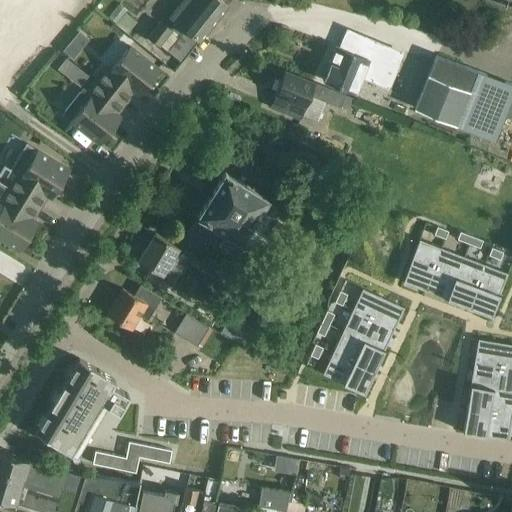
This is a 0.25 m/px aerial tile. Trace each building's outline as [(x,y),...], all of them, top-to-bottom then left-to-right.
[(226,6),(218,0),(205,0),(204,1),(202,0),(181,0),(168,17),(175,22),(169,29),(159,22),(147,37),(182,64),(226,6)] [(120,4),(109,18),(128,33),(136,23),(124,13),(127,10),(120,4)] [(86,26),(70,49),(83,59),(100,36),(86,26)] [(138,95),(143,89),(158,70),(130,47),(110,71),(106,68),(96,80),(125,103),(134,92),(138,95)] [(325,66),(323,72),(324,75),(322,79),(355,93),(362,77),(377,84),(385,66),(381,64),(370,59),(337,47),(328,66),(325,66)] [(169,78),(176,69),(151,50),(145,59),(169,78)] [(495,140),(510,102),(511,97),(511,85),(437,55),(416,108),(495,140)] [(69,59),(63,66),(83,82),(89,75),(69,59)] [(301,119),(303,115),(317,120),(326,101),(347,110),(352,98),(285,70),(275,95),(282,97),(278,109),(271,106),(270,107),(301,119)] [(83,88),(63,113),(71,120),(71,121),(99,143),(114,124),(111,121),(115,115),(125,103),(96,80),(87,91),(83,88)] [(4,166),(0,171),(0,183),(8,188),(39,207),(47,195),(51,188),(55,190),(68,170),(37,151),(38,150),(26,143),(10,169),(4,166)] [(289,166),(319,178),(332,183),(333,179),(348,184),(351,175),(335,169),(339,159),(328,155),(298,143),(289,166)] [(225,173),(198,216),(215,226),(241,242),(242,241),(251,247),(256,244),(277,210),(276,205),(267,199),(242,183),(225,173)] [(0,238),(19,250),(31,229),(27,227),(32,220),(39,207),(8,188),(0,200),(0,238)] [(437,226),(434,234),(445,238),(448,231),(437,226)] [(460,231),(457,239),(468,243),(471,236),(460,231)] [(191,255),(172,243),(155,233),(138,261),(174,282),(191,255)] [(471,236),(468,243),(479,248),(482,240),(471,236)] [(419,239),(403,281),(425,290),(442,247),(419,239)] [(442,247),(425,290),(447,299),(463,256),(442,247)] [(491,247),(488,255),(500,259),(503,252),(491,247)] [(213,276),(220,264),(206,256),(199,268),(213,276)] [(463,256),(447,299),(469,307),(485,264),(463,256)] [(485,264),(469,307),(491,316),(507,273),(485,264)] [(161,297),(158,294),(140,284),(134,295),(121,288),(106,314),(132,329),(141,315),(148,319),(161,297)] [(362,288),(352,309),(393,329),(404,307),(362,288)] [(339,290),(334,301),(342,305),(347,294),(339,290)] [(352,309),(342,330),(384,350),(393,329),(352,309)] [(326,310),(321,321),(329,325),(334,314),(326,310)] [(237,344),(219,333),(185,312),(174,331),(195,344),(199,347),(226,363),(237,344)] [(219,333),(237,344),(249,325),(231,314),(219,333)] [(321,321),(316,332),(324,336),(329,325),(321,321)] [(342,330),(332,352),(374,371),(384,350),(342,330)] [(511,344),(478,339),(474,362),(511,368),(511,344)] [(315,343),(309,354),(317,358),(323,347),(315,343)] [(332,352),(322,373),(364,393),(374,371),(332,352)] [(511,368),(474,362),(470,385),(511,392),(511,368)] [(80,366),(39,432),(72,448),(101,399),(111,403),(117,393),(106,388),(110,381),(80,366)] [(511,392),(470,385),(466,408),(511,415),(511,411),(511,392)] [(466,408),(462,432),(507,439),(511,415),(466,408)] [(128,441),(125,457),(94,451),(92,463),(136,472),(139,456),(169,462),(171,450),(128,441)] [(0,499),(14,504),(28,459),(0,450),(0,499)] [(296,475),(299,460),(277,456),(274,471),(296,475)] [(139,483),(86,475),(84,475),(28,459),(14,504),(41,511),(136,511),(139,506),(135,505),(139,483)] [(192,504),(196,491),(186,488),(183,502),(192,504)] [(263,488),(259,506),(257,511),(274,511),(275,510),(286,511),(290,493),(263,488)] [(143,491),(138,511),(172,511),(174,504),(176,505),(179,494),(165,491),(164,495),(143,491)]
